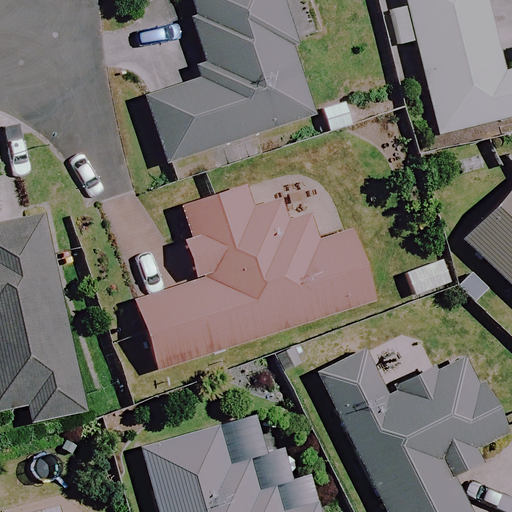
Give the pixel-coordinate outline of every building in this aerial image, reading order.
[(294,44),(278,0),(184,0),(212,79),(147,102),(169,166),(311,117),(287,46),(294,44)] [(416,0),(419,9),(393,15),(399,46),(415,42),(435,136),(511,119),(511,72),(501,75),(484,0),(416,0)] [(176,208),(199,289),(132,308),(152,379),(378,315),(365,270),(335,163),(176,208)] [(511,193),(464,244),(511,290),(511,193)] [(88,411),(44,217),(0,227),(0,412),(23,407),(27,425),(88,411)] [(450,287),(442,262),(405,274),(412,299),(450,287)] [(508,434),(467,356),(387,397),(364,353),(317,377),(386,511),(468,511),(445,467),(508,434)] [(295,511),(284,511),(256,418),(139,453),(156,511),(316,511),(315,506),(295,511)]
